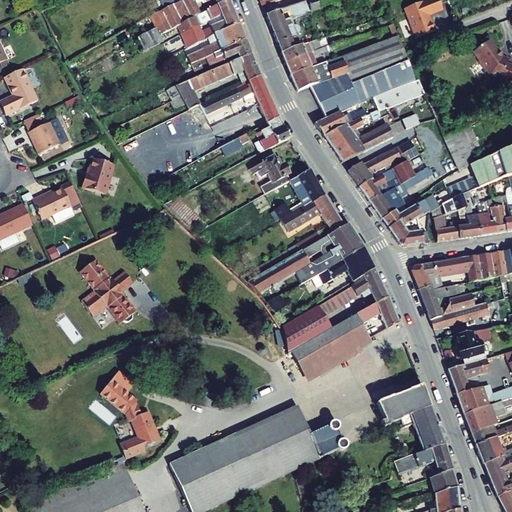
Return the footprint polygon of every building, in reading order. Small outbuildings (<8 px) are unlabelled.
[(207,22),(232,11),(227,0),(213,0),(216,6),(200,14),(191,19),(187,11),(155,29),(137,38),(144,52),(163,42),(161,40),(164,38),(162,35),(177,27),(180,35),(199,26),(207,22)] [(149,17),(155,29),(187,11),(197,7),(212,0),(184,0),(175,4),(163,10),(149,17)] [(175,4),(172,0),(158,0),(163,10),(175,4)] [(331,4),(330,0),(313,0),(265,16),(281,54),(295,48),(291,38),(296,36),(298,35),(298,34),(299,34),(299,33),(299,31),(299,29),(298,28),(297,27),(296,26),(294,26),(292,27),(290,20),(332,5),(331,4)] [(428,0),(404,9),(415,38),(434,31),(428,16),(442,10),(437,0),(428,0)] [(200,14),(197,7),(187,11),(191,19),(200,14)] [(238,25),(232,11),(207,22),(210,28),(201,31),(199,26),(180,35),(186,49),(204,41),(207,39),(213,35),(238,25)] [(202,49),(187,57),(190,65),(213,55),(245,40),(238,25),(213,35),(216,42),(210,45),(202,49)] [(210,45),(216,42),(213,35),(207,39),(210,45)] [(295,48),(300,46),(296,36),(291,38),(295,48)] [(407,60),(398,37),(379,43),(388,66),(407,60)] [(508,61),(500,58),(501,57),(498,52),(499,52),(488,37),(480,43),(482,45),(473,52),(480,62),(479,63),(485,72),(487,70),(490,75),(500,79),(501,77),(511,82),(511,65),(507,63),(508,61)] [(327,47),(324,38),(318,40),(321,49),(327,47)] [(238,60),(251,55),(245,40),(213,55),(215,59),(222,55),(224,61),(237,56),(238,60)] [(285,63),(321,49),(318,40),(300,46),(295,48),(281,54),(285,63)] [(350,83),(314,96),(325,120),(339,113),(373,98),(387,93),(403,87),(415,82),(407,60),(388,66),(379,43),(326,63),(333,79),(346,74),(350,83)] [(331,50),(329,46),(327,47),(321,49),(285,63),(290,76),(310,69),(309,66),(316,64),(313,57),(331,50)] [(203,88),(237,74),(242,85),(260,77),(251,55),(238,60),(192,79),(197,91),(198,93),(204,91),(203,88)] [(309,87),(314,96),(350,83),(346,74),(333,79),(326,63),(310,69),(290,76),(297,93),(309,87)] [(22,70),(4,78),(12,96),(0,102),(0,105),(5,116),(31,104),(37,101),(22,70)] [(187,111),(210,153),(232,142),(233,142),(227,132),(217,138),(208,120),(205,116),(243,98),(245,103),(246,103),(251,105),(256,102),(266,125),(278,118),(260,77),(242,85),(200,104),(187,111)] [(187,111),(200,104),(194,93),(197,91),(192,79),(174,88),(180,97),(184,105),(187,111)] [(408,100),(423,94),(417,81),(415,82),(403,87),(408,100)] [(167,92),(172,102),(180,97),(174,88),(167,92)] [(392,107),(387,93),(373,98),(378,112),(379,112),(392,107)] [(184,105),(180,97),(172,102),(170,102),(174,111),(184,105)] [(243,98),(205,116),(208,120),(245,103),(243,98)] [(377,112),(369,115),(372,122),(380,118),(377,112)] [(314,125),(322,137),(360,119),(357,113),(349,116),(349,115),(341,119),(339,113),(325,120),(314,125)] [(43,126),(37,115),(23,122),(28,133),(27,133),(31,142),(32,141),(39,155),(66,142),(56,120),(43,126)] [(393,138),(388,127),(363,139),(356,142),(350,133),(356,130),(372,122),(369,115),(360,119),(322,137),(341,164),(393,138)] [(402,120),(405,130),(419,124),(415,115),(402,120)] [(278,118),(266,125),(268,128),(255,135),(259,142),(254,145),(259,154),(289,140),(278,118)] [(469,127),(461,130),(475,163),(483,160),(469,127)] [(363,139),(356,130),(350,133),(356,142),(363,139)] [(458,171),(468,166),(475,163),(461,130),(443,138),(458,171)] [(239,147),(248,142),(249,139),(247,135),(238,139),(239,143),(237,144),(238,146),(239,147)] [(380,170),(384,168),(386,173),(406,162),(418,155),(410,141),(375,159),(380,170)] [(475,163),(468,166),(478,189),(504,178),(508,177),(511,176),(511,147),(483,160),(475,163)] [(406,162),(408,165),(419,159),(420,160),(426,158),(423,153),(418,155),(406,162)] [(260,188),(264,196),(274,190),(290,182),(287,177),(288,176),(287,175),(288,172),(286,168),(283,167),(283,166),(279,168),(276,161),(274,162),(272,158),(250,170),(253,176),(256,174),(259,180),(267,176),(271,182),(260,188)] [(105,196),(114,166),(92,159),(88,175),(85,175),(81,189),(105,196)] [(366,164),(371,175),(380,170),(375,159),(366,164)] [(414,177),(414,176),(408,165),(406,162),(386,173),(372,180),(371,179),(358,188),(368,202),(379,195),(380,197),(414,177)] [(360,163),(347,172),(358,188),(371,179),(369,176),(371,175),(366,164),(362,166),(360,163)] [(303,208),(324,197),(309,171),(291,181),(290,182),(274,190),(278,196),(293,188),(300,203),(289,210),(285,204),(274,211),(280,221),(303,207),(303,208)] [(394,211),(404,206),(400,199),(408,195),(406,191),(428,178),(424,171),(414,176),(414,177),(380,197),(379,195),(368,202),(381,220),(394,211)] [(452,196),(474,190),(471,179),(449,185),(452,196)] [(45,195),(31,201),(41,221),(52,216),(70,207),(72,212),(81,207),(70,183),(60,187),(61,190),(46,197),(45,195)] [(274,190),(264,196),(268,202),(278,196),(274,190)] [(479,204),(473,190),(469,192),(471,197),(474,206),(477,205),(479,214),(477,214),(481,237),(495,235),(487,202),(479,204)] [(464,200),(471,197),(469,192),(462,195),(464,200)] [(28,194),(21,197),(24,204),(31,201),(28,194)] [(466,204),(464,200),(462,195),(451,199),(451,200),(443,204),(441,204),(438,207),(430,211),(433,219),(443,216),(458,211),(465,209),(468,208),(466,204)] [(430,211),(438,207),(432,196),(422,202),(429,212),(430,211)] [(240,278),(246,284),(343,228),(324,197),(303,208),(303,207),(280,221),(287,234),(320,215),(327,227),(240,278)] [(505,220),(501,203),(506,202),(505,197),(493,201),(487,202),(495,235),(506,233),(504,220),(505,220)] [(193,235),(208,227),(177,198),(163,206),(170,213),(193,235)] [(418,218),(429,212),(422,202),(398,216),(394,211),(381,220),(387,230),(401,221),(405,226),(418,218)] [(0,240),(32,226),(22,205),(10,211),(11,214),(6,216),(5,213),(0,215),(0,240)] [(52,216),(55,224),(73,215),(72,212),(70,207),(52,216)] [(470,207),(468,208),(465,209),(468,226),(457,228),(458,240),(481,237),(477,214),(472,215),(470,207)] [(445,229),(443,216),(433,219),(435,231),(436,243),(458,240),(457,228),(468,226),(465,209),(458,211),(459,222),(449,223),(450,229),(445,229)] [(420,233),(418,218),(405,226),(401,221),(387,230),(399,246),(404,248),(422,245),(420,233)] [(246,284),(258,295),(292,276),(298,286),(303,283),(313,277),(315,276),(312,271),(326,263),(330,268),(363,249),(347,225),(343,228),(246,284)] [(436,243),(435,231),(427,232),(429,244),(436,243)] [(422,245),(429,244),(427,232),(420,233),(422,245)] [(57,254),(54,248),(49,250),(52,257),(57,254)] [(330,268),(317,275),(322,285),(346,273),(352,283),(374,270),(363,249),(330,268)] [(511,250),(494,253),(499,277),(511,274),(511,250)] [(499,277),(494,253),(469,258),(474,282),(499,277)] [(474,282),(469,258),(413,268),(410,273),(418,291),(429,287),(431,292),(463,285),(474,282)] [(132,315),(135,313),(123,297),(124,296),(121,292),(123,290),(116,280),(113,282),(110,278),(109,279),(95,261),(80,273),(94,291),(93,292),(94,293),(82,303),(93,317),(105,307),(106,309),(107,308),(120,324),(123,322),(128,324),(132,321),(132,315)] [(16,279),(18,272),(6,269),(4,276),(16,279)] [(371,295),(375,305),(387,299),(375,273),(374,270),(352,283),(354,286),(348,289),(351,294),(353,292),(357,298),(360,296),(368,290),(371,295)] [(116,280),(123,290),(132,284),(124,274),(116,280)] [(500,284),(511,281),(511,274),(499,277),(500,284)] [(313,277),(303,283),(305,288),(316,282),(313,277)] [(457,299),(465,296),(463,285),(431,292),(429,287),(418,291),(429,321),(442,317),(445,311),(444,308),(439,309),(436,300),(456,295),(457,299)] [(318,308),(324,318),(357,298),(353,292),(351,294),(348,289),(318,308)] [(363,300),(371,295),(368,290),(360,296),(363,300)] [(445,311),(442,317),(429,321),(432,330),(445,328),(488,316),(487,311),(485,305),(474,308),(471,295),(465,296),(457,299),(449,300),(450,303),(445,311)] [(287,306),(279,296),(266,304),(274,314),(287,306)] [(361,326),(380,315),(386,331),(397,325),(387,299),(375,305),(355,316),(361,326)] [(499,307),(498,304),(496,304),(496,302),(485,305),(487,311),(499,307)] [(289,353),(331,329),(324,318),(318,308),(282,329),(287,354),(289,353)] [(331,329),(289,353),(302,376),(360,344),(358,339),(366,335),(361,326),(355,316),(331,329)] [(487,341),(484,330),(456,336),(459,349),(456,349),(457,351),(456,351),(454,354),(455,358),(458,360),(459,360),(460,361),(482,355),(479,343),(487,341)] [(360,344),(368,339),(366,335),(358,339),(360,344)] [(468,391),(464,380),(490,372),(486,359),(447,371),(455,395),(468,391)] [(114,406),(132,398),(124,392),(131,384),(118,373),(111,382),(101,395),(114,406)] [(399,421),(430,408),(422,386),(407,392),(408,392),(391,398),(377,404),(377,405),(376,405),(384,422),(380,423),(383,429),(386,428),(386,429),(388,428),(387,426),(399,421)] [(511,388),(492,395),(489,386),(472,391),(471,390),(468,391),(455,395),(463,416),(511,398),(511,388)] [(136,402),(132,398),(114,406),(126,415),(129,422),(131,422),(141,448),(159,441),(148,414),(140,417),(135,404),(136,402)] [(511,404),(511,398),(463,416),(471,435),(493,426),(497,425),(494,417),(504,414),(502,408),(511,404)] [(189,511),(203,511),(321,459),(310,436),(297,407),(169,466),(189,511)] [(422,453),(444,446),(430,408),(399,421),(401,426),(399,427),(400,430),(412,425),(422,453)] [(328,427),(310,436),(321,459),(338,451),(339,451),(340,451),(341,451),(342,451),(343,451),(344,451),(345,450),(346,449),(346,448),(346,447),(347,447),(347,446),(346,445),(346,444),(346,443),(345,442),(344,441),(343,441),(342,441),(337,430),(338,430),(338,429),(338,428),(338,427),(338,426),(337,425),(337,424),(336,424),(335,423),(334,422),(333,422),(332,423),(331,423),(330,423),(329,424),(328,425),(328,426),(328,427)] [(511,425),(495,432),(493,426),(471,435),(475,446),(495,438),(511,432),(511,425)] [(510,458),(511,456),(511,449),(502,454),(495,438),(475,446),(482,465),(483,465),(508,454),(510,458)] [(397,475),(434,463),(438,475),(451,470),(444,446),(422,453),(393,463),(397,475)] [(511,500),(511,499),(509,491),(511,490),(511,486),(511,484),(509,483),(506,484),(503,475),(511,471),(511,456),(510,458),(508,454),(483,465),(500,506),(511,500)] [(143,511),(122,463),(24,505),(27,511),(143,511)] [(429,479),(434,496),(457,488),(451,470),(438,475),(438,476),(429,479)] [(453,511),(460,510),(457,488),(434,496),(435,510),(429,510),(429,511),(426,511),(453,511)] [(511,511),(511,500),(500,506),(503,511),(511,511)]
